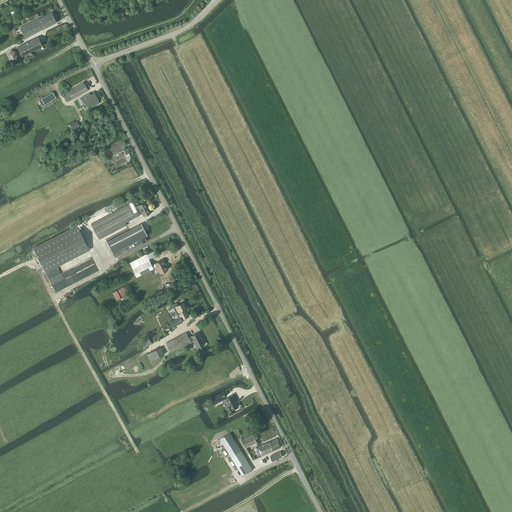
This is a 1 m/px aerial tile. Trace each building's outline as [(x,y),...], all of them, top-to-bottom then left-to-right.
[(52,12),(21,28),(26,38),(57,22),(52,12)] [(38,37),(17,47),(22,56),(42,46),(38,37)] [(14,50),(3,56),(8,65),(19,59),(14,50)] [(88,90),(84,82),(68,91),(69,92),(64,95),(68,101),(73,99),(88,90)] [(53,92),(39,100),(42,106),(56,98),(53,92)] [(94,93),(83,99),(88,107),(99,101),(94,93)] [(74,121),(69,124),(73,130),(80,126),(76,121),(75,122),(74,121)] [(140,215),(139,213),(137,209),(133,202),(92,223),(100,239),(126,225),(125,222),(140,215)] [(139,208),(137,209),(139,213),(141,211),(144,216),(151,212),(145,202),(138,206),(139,208)] [(141,223),(106,241),(113,253),(147,235),(141,223)] [(77,226),(33,248),(45,271),(89,249),(77,226)] [(165,263),(163,259),(154,264),(159,273),(167,269),(164,263),(165,263)] [(153,269),(149,261),(133,269),(137,277),(153,269)] [(176,302),(172,305),(176,312),(178,311),(180,316),(169,322),(171,327),(183,322),(181,319),(183,317),(184,318),(189,316),(184,308),(185,307),(183,302),(177,305),(176,302)] [(192,337),(189,338),(191,341),(193,340),(197,347),(204,344),(198,332),(191,336),(192,337)] [(191,342),(191,341),(189,338),(186,333),(166,343),(171,352),(191,342)] [(160,347),(147,353),(150,360),(164,354),(160,347)] [(224,399),(221,393),(211,398),(215,404),(224,399)] [(233,395),(226,398),(230,406),(227,407),(230,413),(235,410),(234,408),(239,406),(233,395)] [(244,475),(252,469),(230,432),(224,436),(235,454),(232,456),(244,475)] [(253,436),(241,441),(245,449),(257,443),(255,439),(256,439),(255,438),(254,438),(253,436)] [(277,438),(258,447),(262,456),(281,447),(277,438)] [(282,457),(280,452),(270,456),(272,461),(282,457)]
